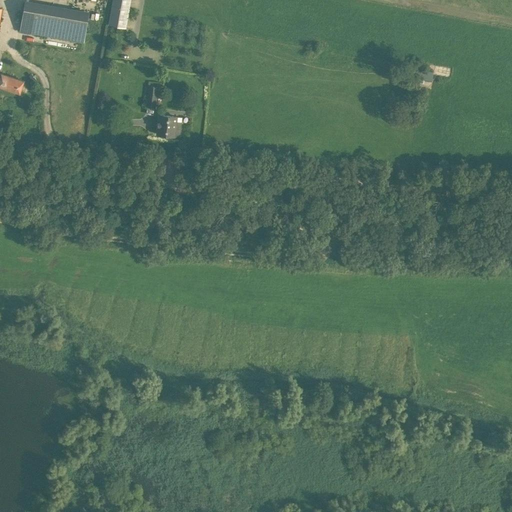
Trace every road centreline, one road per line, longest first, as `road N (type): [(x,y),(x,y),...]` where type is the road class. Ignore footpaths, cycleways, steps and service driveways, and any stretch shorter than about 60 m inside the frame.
road 1 (track): [(511,201),(0,139)]
road 2 (track): [(254,255),(314,259),(321,239),(237,191),(176,186),(169,161)]
road 3 (track): [(254,255),(0,220)]
